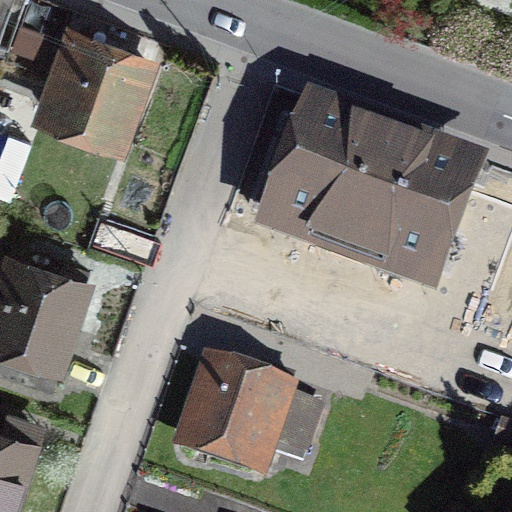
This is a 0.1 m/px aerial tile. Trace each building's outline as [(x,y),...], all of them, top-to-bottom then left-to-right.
[(159,72),(72,40),(37,132),(124,164),(159,72)] [(469,185),(308,126),(265,242),(426,301),(469,185)] [(87,296),(16,272),(0,318),(0,356),(60,377),(87,296)] [(390,318),(317,294),(301,342),(374,367),(390,318)] [(511,405),(511,372),(408,337),(392,384),(506,423),(511,405)] [(289,389),(212,362),(184,442),(261,469),(268,449),(285,397),(289,389)] [(285,397),(268,449),(303,460),(319,408),(285,397)] [(25,511),(45,452),(0,437),(0,511),(25,511)]
